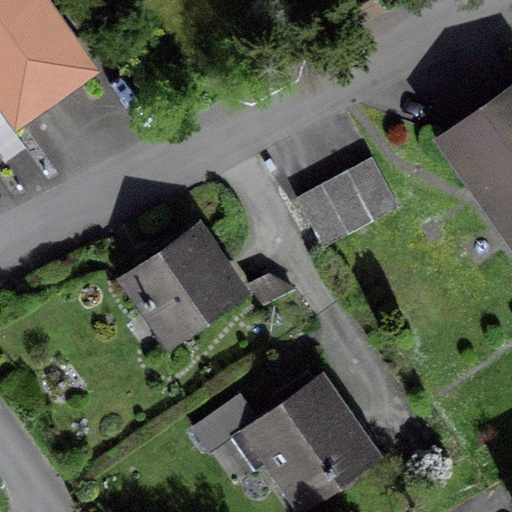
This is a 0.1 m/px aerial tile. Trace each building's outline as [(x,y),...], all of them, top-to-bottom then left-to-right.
[(0,0),(0,97),(20,126),(93,75),(39,0),(0,0)] [(511,81),(427,140),(511,262),(511,81)] [(371,164),(297,204),(323,253),(398,213),(371,164)] [(243,297),(192,227),(110,288),(161,357),(243,297)] [(209,462),(237,442),(286,511),(313,511),(382,463),(319,375),(254,421),(238,398),(188,433),(209,462)]
